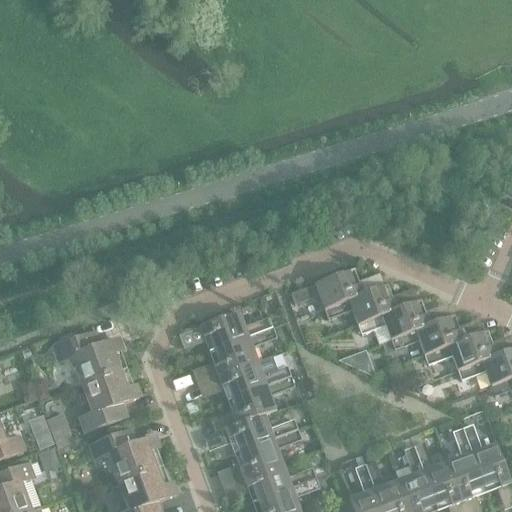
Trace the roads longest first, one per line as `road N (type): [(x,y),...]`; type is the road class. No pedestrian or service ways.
road 1 (residential): [(209,511),(153,360),(176,315),(362,250),(485,304)]
road 2 (tertiary): [(0,258),(511,101)]
